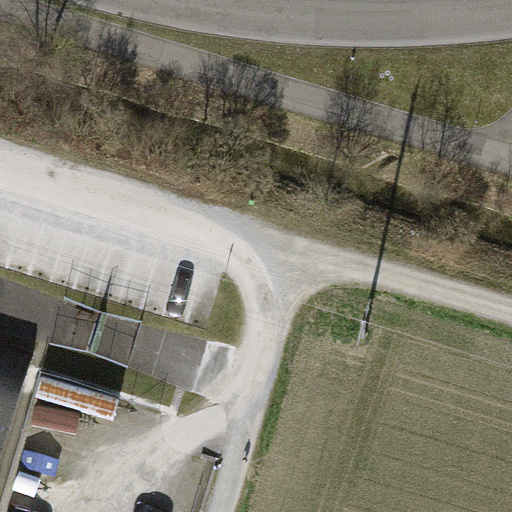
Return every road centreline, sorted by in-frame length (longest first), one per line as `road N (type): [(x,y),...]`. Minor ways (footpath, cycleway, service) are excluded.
road 1 (track): [(285,265),(511,324)]
road 2 (unclassified): [(284,0),(471,0)]
